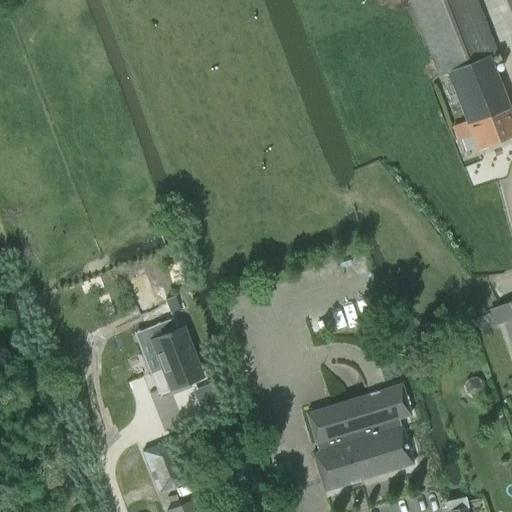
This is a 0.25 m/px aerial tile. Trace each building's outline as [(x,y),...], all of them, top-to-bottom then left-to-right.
[(466,122),(452,128),(457,140),(471,135),(476,149),(511,134),(511,116),(488,56),(497,53),(476,0),(415,0),(410,2),(438,75),(446,72),(466,122)] [(498,309),(491,311),(496,325),(503,323),(511,319),(511,303),(502,307),(498,309)] [(511,319),(503,323),(511,347),(511,319)] [(161,368),(149,372),(157,394),(159,394),(157,389),(168,385),(169,389),(185,382),(186,383),(187,382),(201,376),(182,328),(177,330),(176,330),(150,340),(161,368)] [(468,379),(464,386),(466,394),(473,397),(480,395),(484,389),(482,381),(475,377),(468,379)] [(399,383),(301,414),(312,447),(410,415),(399,383)] [(401,427),(312,454),(323,491),(412,464),(401,427)] [(167,440),(142,450),(159,493),(184,483),(167,440)] [(195,511),(191,502),(167,511),(195,511)]
